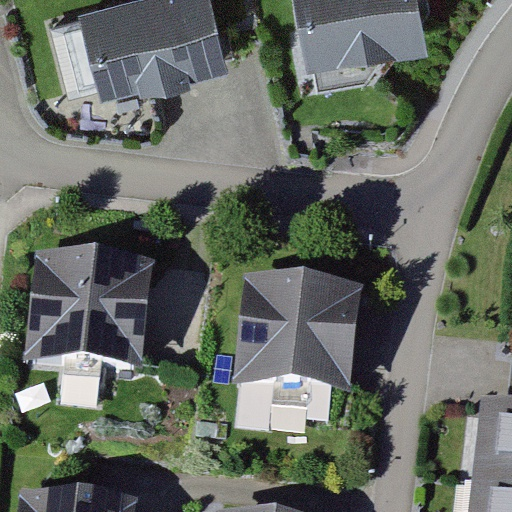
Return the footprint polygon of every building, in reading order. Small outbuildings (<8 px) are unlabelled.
[(231,60),(215,0),(121,0),(85,10),(107,92),(231,60)] [(434,45),(426,0),(288,0),(302,69),(434,45)] [(77,98),(102,91),(80,12),(54,20),(77,98)] [(159,275),(46,262),(34,367),(147,379),(159,275)] [(368,299),(252,286),(240,393),(356,406),(368,299)] [(511,511),(511,410),(496,409),(484,511),(511,511)] [(142,511),(143,509),(26,497),(24,511),(142,511)]
